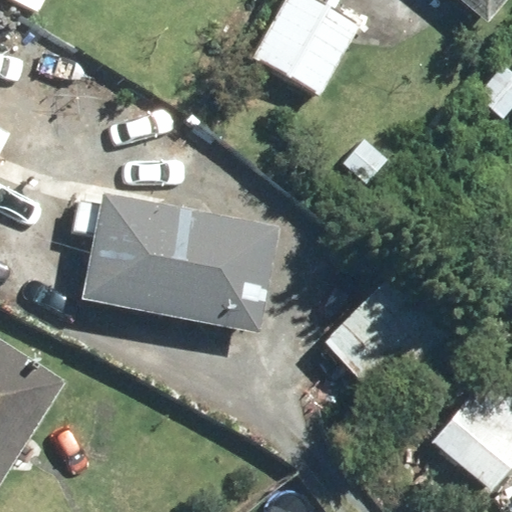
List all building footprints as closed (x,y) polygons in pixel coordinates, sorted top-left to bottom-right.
[(310,0),(288,0),(255,55),(317,93),(357,28),(310,0)] [(472,0),(488,15),(501,0),(472,0)] [(511,104),(511,88),(490,69),(458,105),(489,131),(511,104)] [(98,193),(79,295),(253,327),(272,224),(98,193)] [(407,286),(336,334),(365,376),(436,328),(407,286)] [(0,495),(66,387),(0,347),(0,495)] [(511,373),(496,361),(423,446),(485,499),(511,467),(511,373)]
